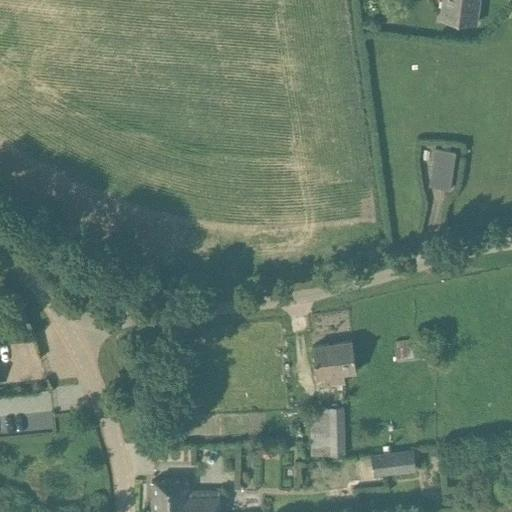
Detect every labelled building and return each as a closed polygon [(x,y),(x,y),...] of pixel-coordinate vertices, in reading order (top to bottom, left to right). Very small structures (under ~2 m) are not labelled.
[(479,0),(443,0),(441,19),(476,24),(479,0)] [(455,152),(436,149),(430,186),(449,189),(455,152)] [(422,360),(420,338),(396,340),(398,362),(422,360)] [(356,371),(352,340),(313,346),(317,377),(324,376),(325,385),(345,383),(344,373),(356,371)] [(345,454),(345,407),(311,407),(311,454),(345,454)] [(385,474),(396,472),(396,474),(417,471),(414,449),(382,454),(385,474)] [(152,481),(151,511),(219,511),(219,491),(188,491),(188,481),(152,481)]
